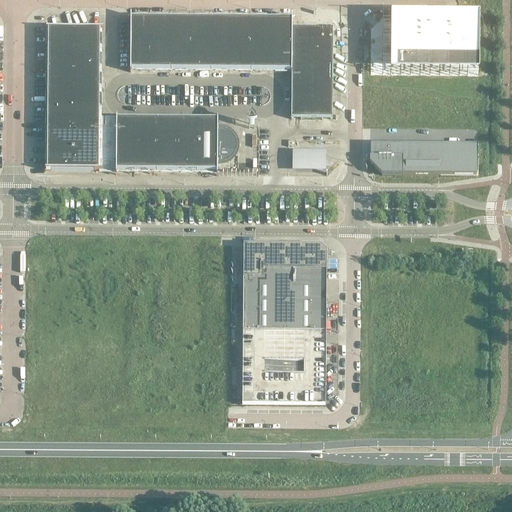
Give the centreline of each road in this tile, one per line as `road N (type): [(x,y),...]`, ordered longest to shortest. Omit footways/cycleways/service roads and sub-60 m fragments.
road 1 (unclassified): [(13,229),(354,231)]
road 2 (unclassified): [(355,3),(31,0),(17,9)]
road 3 (unclassified): [(354,193),(15,192)]
road 4 (secondary): [(0,448),(303,451)]
road 5 (unclassified): [(236,422),(347,416),(354,231)]
road 6 (secondary): [(511,442),(303,451)]
road 7 (secondary): [(303,451),(511,458)]
road 8 (unclassified): [(0,419),(9,417),(11,399),(13,229)]
road 9 (unclassified): [(354,193),(355,3)]
road 10 (unclassified): [(15,192),(17,9)]
road 11 (unclassified): [(354,231),(440,233),(482,221),(511,223)]
road 12 (unclassified): [(511,206),(443,194),(354,193)]
